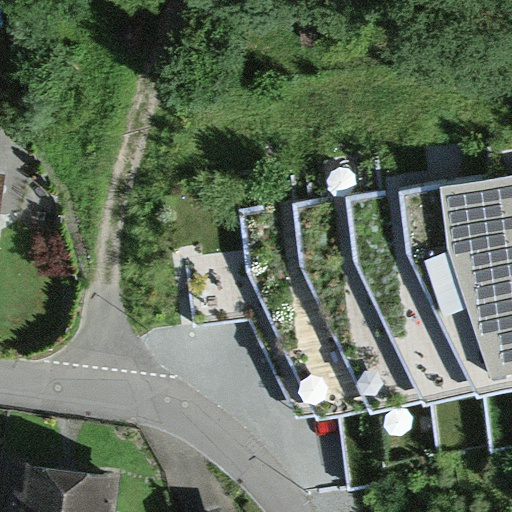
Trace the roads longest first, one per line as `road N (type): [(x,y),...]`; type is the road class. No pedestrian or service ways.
road 1 (track): [(185,0),(128,175),(107,291),(107,396)]
road 2 (residential): [(0,381),(170,409),(217,437),(292,511)]
